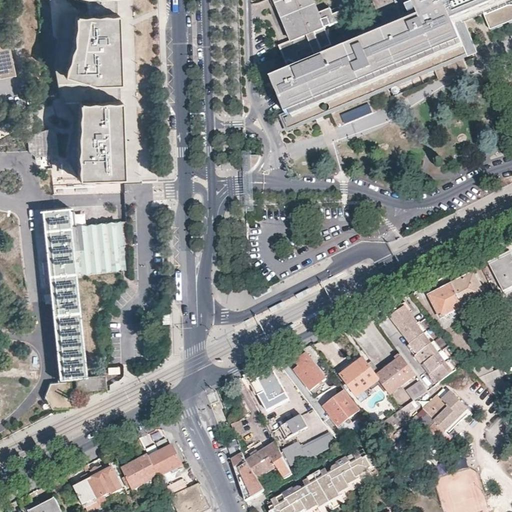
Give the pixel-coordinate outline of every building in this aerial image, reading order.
[(80,19),(65,20),(54,64),(61,96),(76,120),(66,159),(80,184),(126,181),(124,106),(123,86),(121,18),(121,14),(119,0),(73,0),(74,2),(87,7),(90,19),(80,19)] [(285,130),(460,56),(451,33),(437,0),(270,0),(290,45),(276,50),(288,75),(265,83),(285,130)] [(511,0),(437,0),(451,33),(484,18),(511,6),(511,0)] [(511,6),(484,18),(488,28),(505,21),(511,18),(511,6)] [(7,27),(0,28),(0,77),(17,74),(7,27)] [(55,133),(47,130),(27,136),(30,153),(36,157),(57,154),(55,133)] [(253,211),(250,150),(241,150),(244,211),(253,211)] [(75,377),(87,376),(77,277),(76,272),(123,267),(122,239),(119,222),(72,226),(69,206),(57,207),(54,208),(43,209),(60,378),(75,377)] [(511,290),(511,251),(504,255),(491,262),(507,293),(511,290)] [(453,282),(464,305),(486,293),(475,271),(461,278),(453,282)] [(442,317),(464,305),(453,282),(440,289),(430,294),(442,317)] [(296,296),(297,299),(311,292),(309,289),(296,296)] [(269,309),(271,312),(284,305),(283,302),(269,309)] [(391,317),(402,331),(418,323),(407,309),(391,317)] [(322,314),(321,311),(307,318),(309,321),(322,314)] [(389,337),(398,331),(388,319),(380,325),(389,337)] [(421,321),(418,323),(425,333),(428,331),(421,321)] [(418,323),(402,331),(405,335),(412,344),(416,350),(413,352),(419,360),(422,357),(430,369),(428,371),(430,374),(433,378),(436,376),(441,382),(455,371),(447,361),(450,359),(443,350),(440,352),(433,342),(436,340),(428,331),(425,333),(418,323)] [(296,328),(294,325),(281,331),(283,334),(296,328)] [(436,340),(433,342),(440,352),(443,350),(436,340)] [(326,378),(307,352),(298,358),(292,363),(311,389),(313,388),(314,390),(319,386),(318,384),(326,378)] [(402,386),(417,374),(403,355),(393,363),(388,367),(402,386)] [(494,390),(501,400),(511,394),(511,382),(510,379),(506,380),(500,368),(495,369),(489,356),(471,366),(483,379),(494,390)] [(342,374),(358,395),(381,379),(378,375),(364,357),(354,364),(348,369),(342,374)] [(422,357),(419,360),(428,371),(430,369),(422,357)] [(450,359),(447,361),(455,371),(458,369),(450,359)] [(252,371),(248,373),(252,381),(257,379),(274,369),(270,361),(266,363),(252,371)] [(506,380),(510,379),(511,378),(511,363),(500,368),(506,380)] [(108,374),(120,372),(119,364),(106,366),(108,374)] [(388,367),(381,372),(387,379),(383,382),(392,394),(402,386),(388,367)] [(290,398),(274,369),(257,379),(252,381),(268,410),(290,398)] [(387,379),(381,372),(378,375),(381,379),(383,382),(387,379)] [(87,376),(75,377),(77,393),(107,390),(106,374),(87,376)] [(429,390),(421,379),(408,388),(415,400),(429,390)] [(489,395),(494,390),(483,379),(478,384),(489,395)] [(70,381),(51,383),(46,396),(54,408),(65,407),(73,407),(72,394),(70,381)] [(446,430),(468,408),(451,390),(429,413),(424,408),(417,415),(420,417),(417,420),(419,422),(418,423),(433,438),(443,428),(446,430)] [(360,410),(346,391),(331,401),(326,406),(341,425),(360,410)] [(362,420),(370,431),(371,432),(373,430),(376,428),(367,416),(362,420)] [(308,426),(303,417),(294,422),(292,423),(297,432),(308,426)] [(297,432),(292,423),(294,422),(293,419),(280,426),(287,438),(297,432)] [(358,432),(360,433),(363,432),(364,430),(358,422),(350,428),(354,435),(358,432)] [(225,439),(232,458),(244,451),(238,437),(237,434),(225,439)] [(314,455),(335,443),(330,434),(322,439),(322,438),(318,440),(305,447),(303,444),(301,445),(300,443),(284,452),(291,464),(307,456),(311,463),(317,459),(314,455)] [(278,466),(286,478),(293,474),(275,440),(246,458),(258,477),(269,471),(278,466)] [(160,450),(156,442),(147,447),(150,454),(151,455),(160,450)] [(160,450),(151,455),(160,473),(160,474),(181,463),(172,444),(163,449),(160,450)] [(320,511),(378,478),(376,474),(381,471),(366,446),(361,448),(358,444),(272,494),(274,498),(270,501),(275,511),(320,511)] [(244,489),(248,499),(266,489),(258,477),(246,458),(244,451),(232,458),(235,464),(244,489)] [(160,473),(151,455),(150,454),(134,461),(123,467),(126,474),(133,487),(160,473)] [(133,487),(126,474),(119,477),(113,466),(105,470),(102,464),(98,466),(98,464),(94,466),(94,468),(91,470),(92,471),(89,472),(90,475),(89,475),(88,476),(86,472),(83,473),(86,480),(75,485),(86,505),(99,499),(98,497),(113,490),(114,492),(126,486),(128,489),(133,487)] [(188,486),(184,477),(166,485),(171,494),(188,486)] [(188,486),(171,494),(180,511),(204,511),(213,508),(204,488),(200,481),(188,486)] [(64,511),(56,496),(42,503),(39,499),(36,500),(34,501),(35,503),(33,504),(32,502),(26,506),(29,511),(31,510),(32,511),(64,511)]
